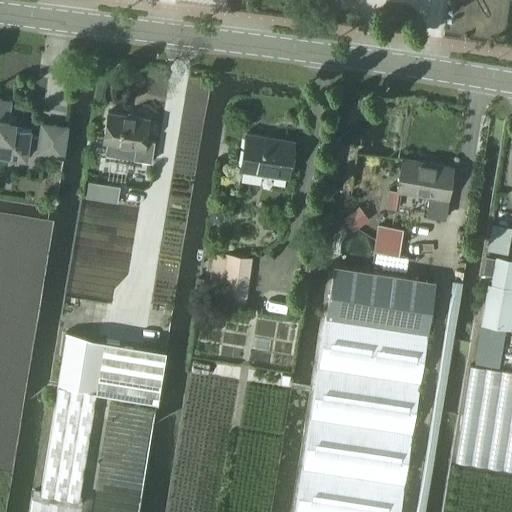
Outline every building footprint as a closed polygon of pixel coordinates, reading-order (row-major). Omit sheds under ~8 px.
[(0,96),(0,152),(25,156),(29,125),(13,123),(15,112),(9,111),(10,98),(0,96)] [(103,140),(134,145),(132,157),(150,159),(153,139),(144,137),(148,116),(107,110),(103,140)] [(62,154),(66,125),(40,121),(36,150),(62,154)] [(292,143),(266,139),(266,135),(245,131),(239,167),(287,174),(292,143)] [(402,157),(396,188),(428,193),(425,213),(443,216),(451,165),(402,157)] [(120,185),(89,180),(86,195),(117,200),(120,185)] [(343,217),(353,230),(368,219),(359,206),(343,217)] [(211,207),(208,220),(221,222),(224,210),(211,207)] [(378,224),(376,237),(401,241),(403,228),(378,224)] [(245,304),(252,257),(215,251),(208,298),(245,304)] [(511,259),(496,257),(491,284),(488,284),(474,363),(498,367),(504,328),(511,329),(511,259)] [(435,278),(333,262),(325,314),(426,330),(435,278)] [(398,511),(426,330),(325,314),(302,466),(294,511),(398,511)] [(166,348),(66,332),(57,384),(96,390),(157,400),(166,348)] [(511,371),(470,365),(455,461),(511,469),(511,371)] [(96,390),(57,384),(40,492),(33,491),(29,511),(79,511),(82,499),(79,498),(96,390)]
